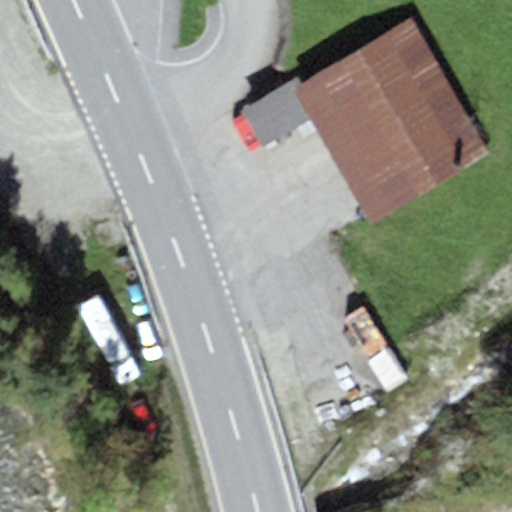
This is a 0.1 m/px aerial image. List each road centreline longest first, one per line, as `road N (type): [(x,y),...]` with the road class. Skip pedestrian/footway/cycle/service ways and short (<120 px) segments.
road 1 (primary): [(262,511),(142,157)]
road 2 (residential): [(240,0),(239,63),(142,157)]
road 3 (primary): [(142,157),(74,0)]
